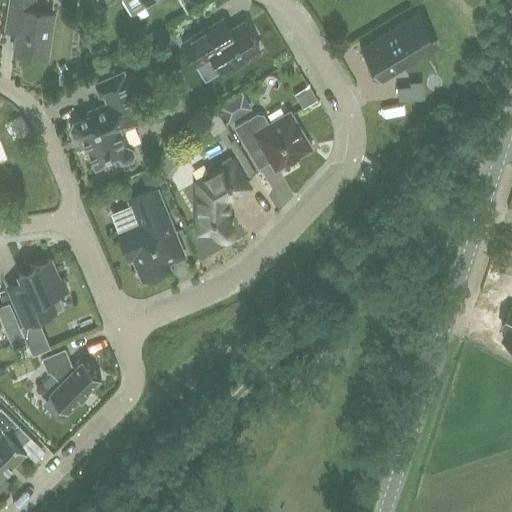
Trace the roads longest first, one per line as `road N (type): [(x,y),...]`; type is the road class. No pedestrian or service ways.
road 1 (track): [(147,487),(443,177),(502,153)]
road 2 (residential): [(123,334),(220,291),(257,262),(343,163),(348,116),(304,33),(276,0)]
road 3 (tertiary): [(386,511),(511,122)]
road 4 (residential): [(12,511),(124,399),(133,364),(123,334)]
road 5 (residential): [(62,222),(66,191),(35,119),(0,88)]
road 6 (residential): [(123,334),(81,242),(62,222)]
